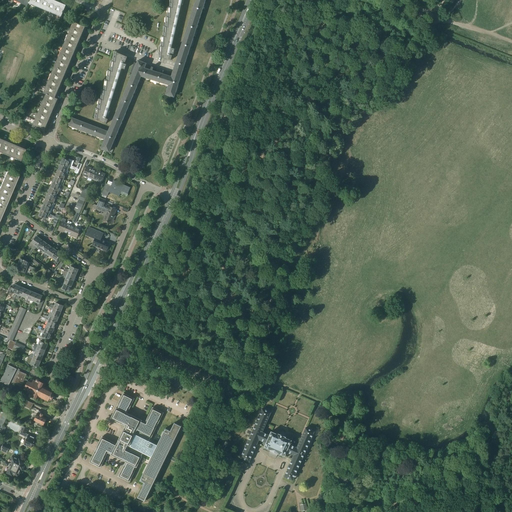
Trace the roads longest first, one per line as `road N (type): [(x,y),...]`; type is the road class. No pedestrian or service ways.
road 1 (secondary): [(61,433),(173,197)]
road 2 (secondary): [(173,197),(252,0)]
road 3 (residential): [(47,143),(103,9)]
